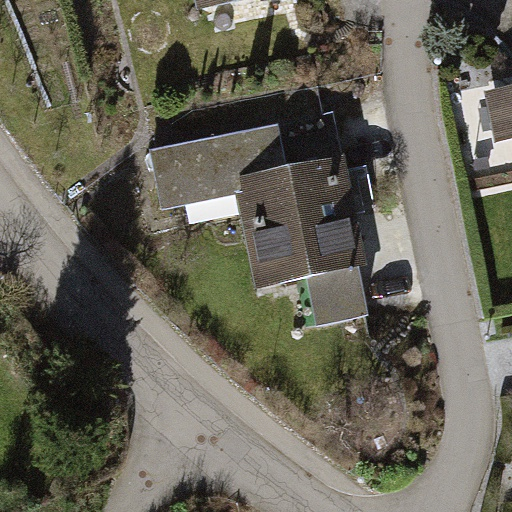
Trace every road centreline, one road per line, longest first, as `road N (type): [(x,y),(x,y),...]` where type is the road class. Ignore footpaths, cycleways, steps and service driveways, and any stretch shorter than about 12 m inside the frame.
road 1 (residential): [(393,0),(471,401),(458,476),(437,511)]
road 2 (residential): [(204,430),(0,209)]
road 3 (residential): [(314,511),(204,430)]
